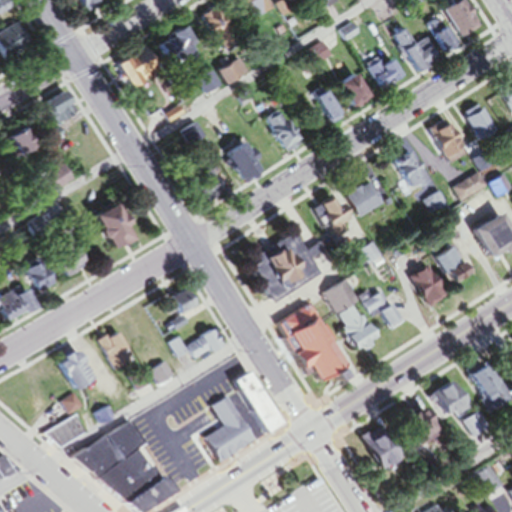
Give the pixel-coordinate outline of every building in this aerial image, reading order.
[(0,0),(0,15),(11,8),(5,0),(0,0)] [(60,0),(67,15),(89,6),(86,0),(60,0)] [(238,0),(227,7),(241,29),(267,13),(259,0),(238,0)] [(289,0),(268,0),(274,9),(289,0)] [(472,31),(456,3),(436,14),(452,43),(472,31)] [(222,39),(211,13),(193,22),(205,47),(222,39)] [(34,43),(17,24),(0,39),(0,56),(8,66),(34,43)] [(423,28),(427,55),(441,52),(437,26),(423,28)] [(181,67),(194,62),(181,31),(150,44),(158,62),(175,54),(181,67)] [(402,74),(417,67),(401,33),(386,41),(402,74)] [(300,57),(309,73),(326,63),(317,48),(300,57)] [(244,79),(236,62),(211,75),(219,91),(244,79)] [(359,78),(372,98),(397,82),(384,62),(359,78)] [(342,114),(360,99),(344,79),(326,94),(342,114)] [(493,95),(509,131),(511,129),(511,89),(511,87),(493,95)] [(81,116),(69,94),(41,108),(53,131),(81,116)] [(318,130),(335,121),(321,94),(304,103),(318,130)] [(491,135),(475,109),(458,120),(474,146),(491,135)] [(296,142),(274,115),(258,128),(280,155),(296,142)] [(195,129),(181,130),(182,148),(196,147),(195,129)] [(461,153),(432,130),(420,144),(449,168),(461,153)] [(34,155),(30,134),(19,137),(23,158),(34,155)] [(255,178),(241,146),(218,157),(232,188),(255,178)] [(424,186),(403,154),(383,168),(404,200),(424,186)] [(46,179),(54,189),(65,180),(57,170),(46,179)] [(188,181),(200,207),(219,198),(206,172),(188,181)] [(481,193),(473,178),(447,193),(456,207),(481,193)] [(354,224),(377,210),(363,188),(340,203),(354,224)] [(420,208),(428,219),(442,209),(434,198),(420,208)] [(329,240),(340,235),(338,229),(345,226),(337,210),(328,214),(323,204),(307,211),(319,236),(325,233),(329,240)] [(123,208),(94,220),(109,256),(139,243),(123,208)] [(475,267),(502,250),(484,220),(456,237),(475,267)] [(89,261),(71,245),(51,267),(69,283),(89,261)] [(376,261),(366,247),(352,258),(362,271),(376,261)] [(293,279),(277,249),(243,267),(260,297),(293,279)] [(425,262),(437,291),(458,282),(446,253),(425,262)] [(57,285),(42,258),(21,271),(37,297),(57,285)] [(432,302),(422,271),(397,279),(407,310),(432,302)] [(38,310),(24,288),(0,302),(0,317),(7,329),(38,310)] [(172,310),(186,319),(198,301),(184,292),(172,310)] [(351,306),(358,321),(367,317),(376,337),(394,328),(377,293),(351,306)] [(365,347),(348,310),(326,319),(343,357),(365,347)] [(274,338),(301,390),(335,373),(304,313),(290,321),(293,328),(274,338)] [(122,331),(141,365),(160,355),(152,341),(144,345),(133,325),(122,331)] [(135,366),(120,335),(98,345),(114,376),(135,366)] [(223,350),(214,335),(186,351),(180,341),(168,349),(178,364),(189,357),(195,368),(223,350)] [(58,365),(72,397),(97,386),(82,354),(58,365)] [(169,381),(164,370),(151,375),(156,386),(169,381)] [(456,384),(479,417),(498,404),(486,388),(482,391),(470,374),(456,384)] [(287,429),(255,376),(236,387),(268,441),(287,429)] [(12,398),(27,425),(51,411),(36,384),(12,398)] [(434,423),(458,407),(443,385),(419,402),(434,423)] [(59,407),(68,420),(81,411),(72,398),(59,407)] [(212,411),(224,432),(200,445),(214,470),(256,446),(230,401),(212,411)] [(388,425),(402,449),(421,438),(407,413),(388,425)] [(461,439),(477,432),(471,419),(455,426),(461,439)] [(85,438),(74,420),(46,437),(57,455),(85,438)] [(107,511),(108,511),(109,511),(158,511),(178,497),(144,450),(144,449),(128,428),(109,441),(103,441),(73,463),(83,477),(83,479),(107,511)] [(364,476),(386,464),(372,437),(349,448),(364,476)] [(0,477),(3,484),(15,478),(6,461),(0,463),(0,477)]
